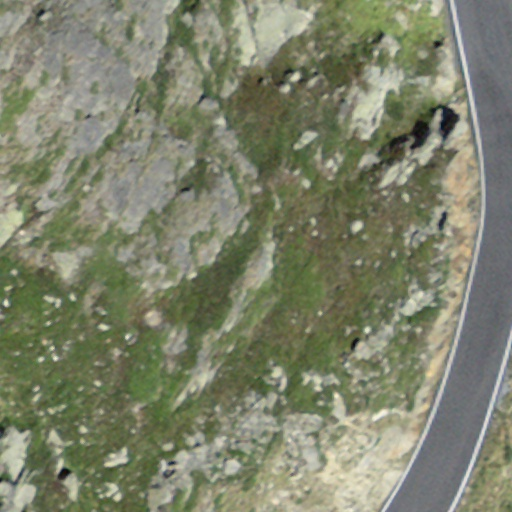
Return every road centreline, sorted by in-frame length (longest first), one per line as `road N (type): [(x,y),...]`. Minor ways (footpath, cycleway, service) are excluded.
road 1 (tertiary): [(511,208),(459,423),(416,511)]
road 2 (tertiary): [(490,0),(511,145)]
